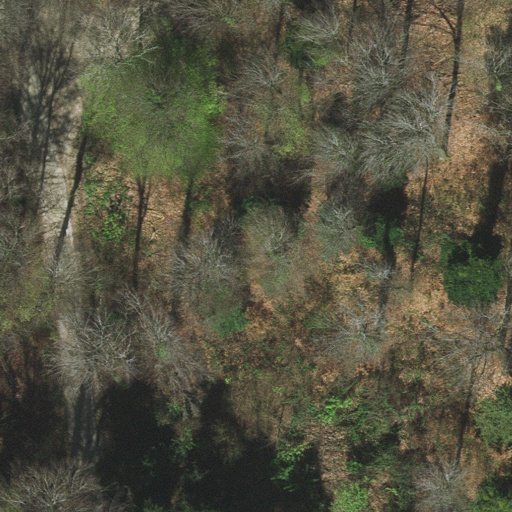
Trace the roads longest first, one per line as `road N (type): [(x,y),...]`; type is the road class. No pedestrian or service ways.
road 1 (track): [(38,66),(91,511)]
road 2 (track): [(38,66),(170,0)]
